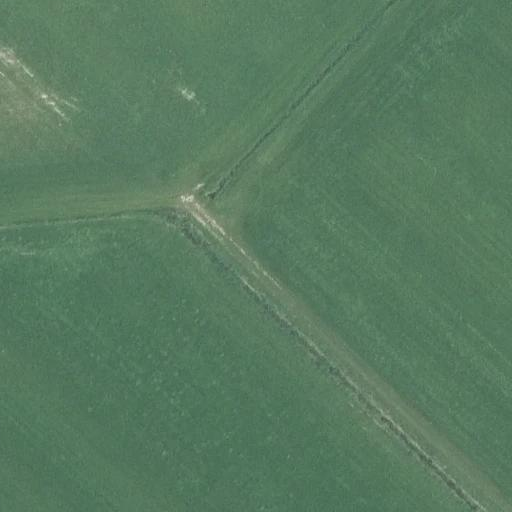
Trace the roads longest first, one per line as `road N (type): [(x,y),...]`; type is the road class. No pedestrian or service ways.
road 1 (track): [(0,218),(189,202),(500,511)]
road 2 (track): [(424,0),(213,229)]
